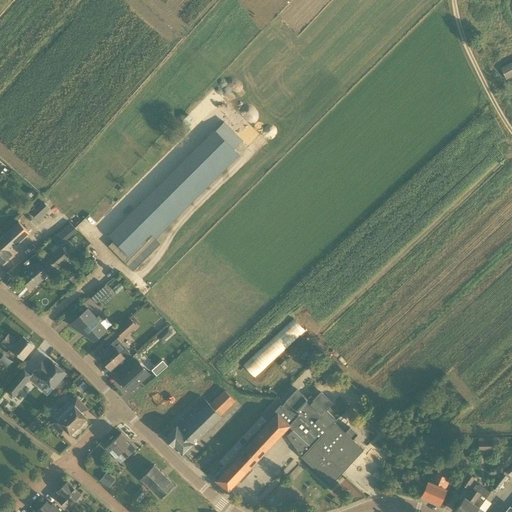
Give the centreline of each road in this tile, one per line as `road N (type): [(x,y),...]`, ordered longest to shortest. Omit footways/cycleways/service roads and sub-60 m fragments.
road 1 (residential): [(121,407),(0,293)]
road 2 (residential): [(231,511),(121,407)]
road 3 (track): [(454,0),(461,35),(511,131)]
